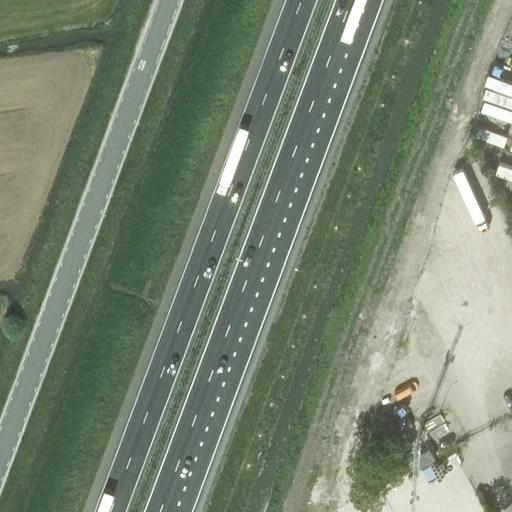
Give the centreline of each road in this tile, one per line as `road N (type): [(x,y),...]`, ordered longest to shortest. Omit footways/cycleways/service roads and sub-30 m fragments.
road 1 (motorway): [(160,511),(351,0)]
road 2 (motorway): [(301,0),(110,511)]
road 3 (tertiary): [(168,0),(0,449)]
